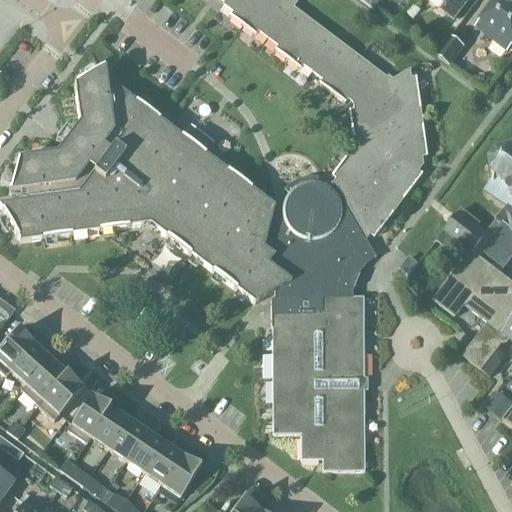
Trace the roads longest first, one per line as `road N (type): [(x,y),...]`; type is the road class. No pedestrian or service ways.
road 1 (residential): [(0,267),(323,511)]
road 2 (residential): [(510,511),(426,362)]
road 3 (residential): [(0,124),(95,0)]
